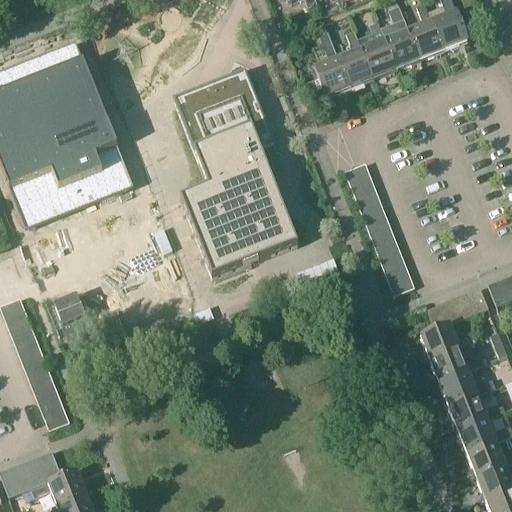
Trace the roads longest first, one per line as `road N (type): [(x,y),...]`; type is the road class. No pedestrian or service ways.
road 1 (residential): [(511,124),(494,79),(366,127),(424,278),(487,254)]
road 2 (residential): [(0,458),(37,443),(0,349)]
